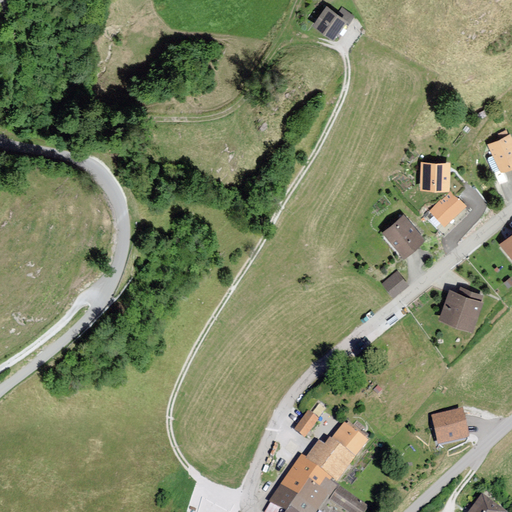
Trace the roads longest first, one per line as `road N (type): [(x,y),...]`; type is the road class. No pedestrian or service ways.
road 1 (track): [(289,35),(324,43),(348,62),(338,114),(177,390),(172,440),(204,483),(247,503)]
road 2 (track): [(0,11),(17,45),(12,115),(24,124),(86,128),(209,116),(237,104),(309,0)]
road 3 (unclassified): [(0,391),(92,315),(115,277),(125,231),(119,201),(94,165),(0,139)]
road 4 (residential): [(277,418),(310,375),(511,210)]
road 5 (unclassified): [(511,421),(411,511)]
